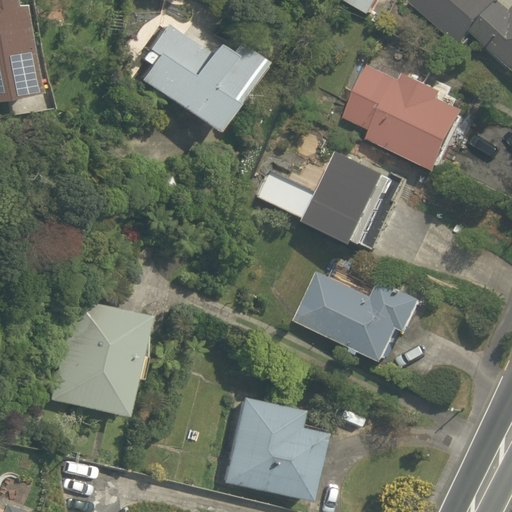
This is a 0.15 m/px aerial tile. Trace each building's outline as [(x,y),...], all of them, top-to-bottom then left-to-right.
[(0,0),(0,100),(31,95),(16,7),(8,9),(6,0),(0,0)] [(344,0),(371,15),(379,0),(344,0)] [(471,35),(511,68),(511,12),(499,2),(501,0),(413,0),(411,3),(462,46),(471,35)] [(136,82),(208,135),(258,66),(228,45),(221,55),(208,46),(203,53),(164,25),(137,61),(147,68),(136,82)] [(369,141),(440,173),(468,112),(441,100),(444,93),(405,75),(401,82),(369,68),(346,120),(373,133),(369,141)] [(261,200),(361,247),(394,178),(344,154),(324,195),(275,172),(261,200)] [(296,323),(386,365),(402,331),(410,335),(426,302),(383,282),(375,300),(319,274),(296,323)] [(44,401),(118,419),(142,317),(68,300),(44,401)] [(217,484),(302,503),(317,435),(293,429),(297,412),(236,399),(217,484)]
